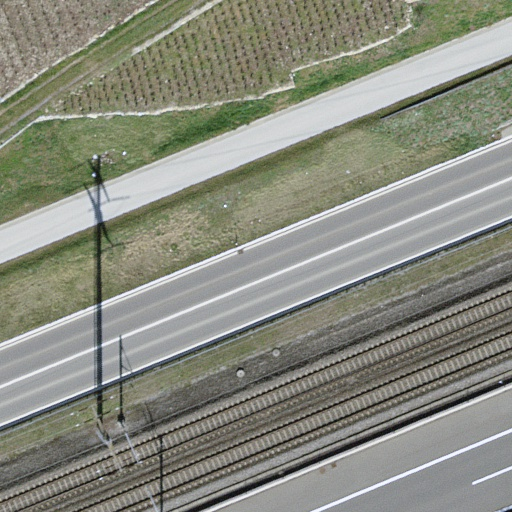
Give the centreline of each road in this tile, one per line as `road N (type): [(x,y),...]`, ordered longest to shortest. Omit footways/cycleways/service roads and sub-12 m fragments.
road 1 (unclassified): [(0,243),(511,34)]
road 2 (primary): [(511,177),(0,385)]
road 3 (motorway): [(511,465),(398,511)]
